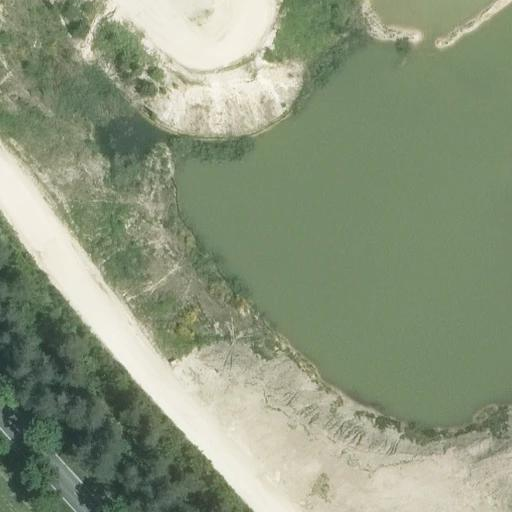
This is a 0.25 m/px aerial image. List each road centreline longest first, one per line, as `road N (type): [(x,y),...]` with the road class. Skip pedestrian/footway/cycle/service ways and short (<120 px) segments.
road 1 (track): [(274,511),(113,335),(0,167)]
road 2 (track): [(308,192),(321,185),(269,123),(146,0)]
road 3 (track): [(511,67),(321,185)]
road 4 (tertiary): [(104,511),(0,391)]
